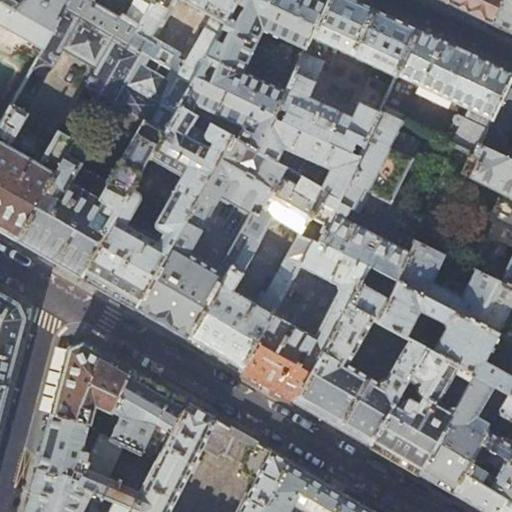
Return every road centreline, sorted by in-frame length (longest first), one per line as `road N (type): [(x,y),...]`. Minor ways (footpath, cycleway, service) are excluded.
road 1 (residential): [(432,511),(57,293)]
road 2 (residential): [(0,511),(57,293)]
road 3 (residential): [(511,51),(399,0)]
